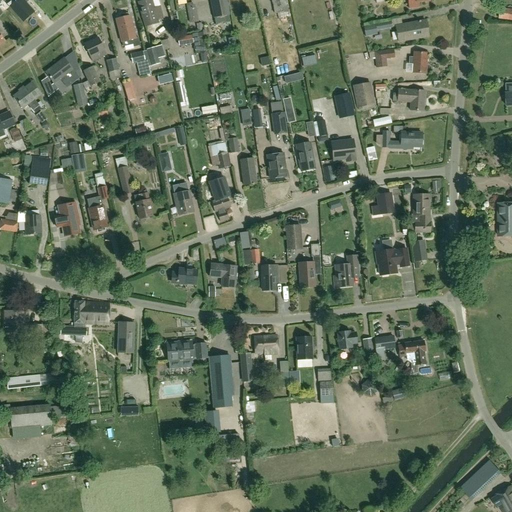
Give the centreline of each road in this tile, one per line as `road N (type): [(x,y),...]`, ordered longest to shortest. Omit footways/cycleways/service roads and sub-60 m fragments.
road 1 (unclassified): [(104,297),(130,271),(262,216),(359,184),(454,171)]
road 2 (unclassified): [(104,297),(276,321),(454,298)]
road 3 (unclassified): [(454,171),(467,0)]
road 4 (unclassified): [(504,441),(481,407),(454,298)]
road 5 (unclassified): [(454,298),(454,171)]
